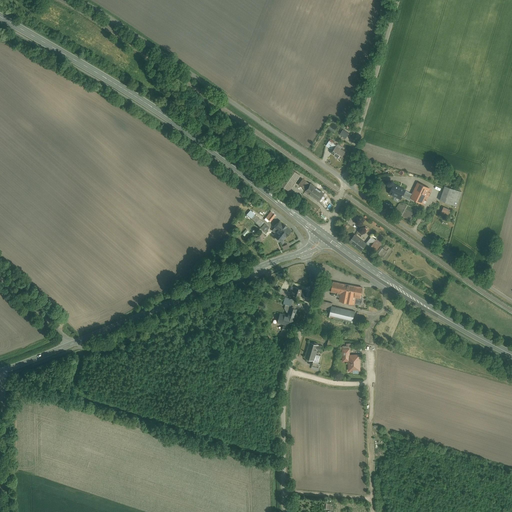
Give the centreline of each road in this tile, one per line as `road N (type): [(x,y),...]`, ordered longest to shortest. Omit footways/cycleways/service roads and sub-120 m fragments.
road 1 (primary): [(325,235),(164,113),(0,13)]
road 2 (residential): [(78,0),(345,181)]
road 3 (unclassified): [(283,511),(282,409),(312,288),(302,252)]
road 4 (tertiary): [(70,342),(302,252)]
road 5 (primary): [(511,354),(406,294),(325,235)]
road 6 (residential): [(345,181),(511,301)]
road 7 (unclassified): [(399,0),(345,181)]
road 8 (track): [(13,511),(10,366)]
